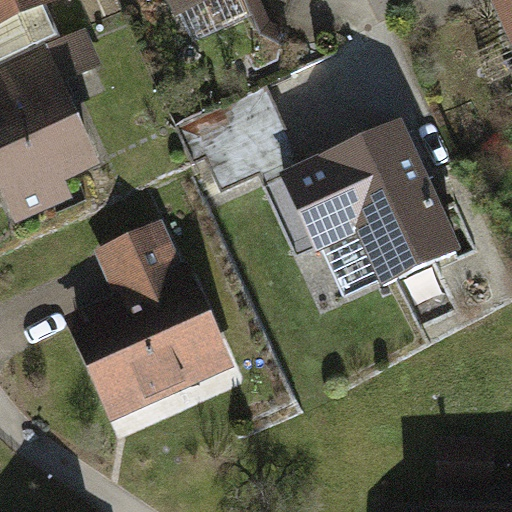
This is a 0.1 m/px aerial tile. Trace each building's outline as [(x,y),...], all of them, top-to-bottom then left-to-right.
[(0,0),(0,41),(96,0),(0,0)] [(173,0),(180,14),(212,0),(173,0)] [(511,0),(499,0),(498,0),(511,32),(511,0)] [(91,56),(3,91),(46,198),(133,164),(91,56)] [(306,169),(282,94),(201,120),(225,195),(306,169)] [(408,128),(271,190),(307,270),(363,244),(389,302),(471,264),(408,128)] [(131,309),(72,333),(108,422),(230,373),(173,233),(110,259),(131,309)] [(445,442),(444,490),(501,492),(502,444),(445,442)]
